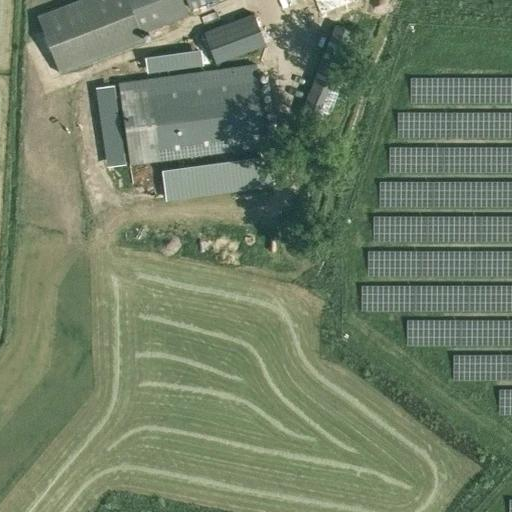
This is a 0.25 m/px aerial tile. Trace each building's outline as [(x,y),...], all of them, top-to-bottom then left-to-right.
[(187,14),(181,0),(75,0),(36,15),(58,72),(143,40),(140,32),(187,14)] [(185,0),(189,10),(215,0),(185,0)] [(215,65),(266,46),(253,13),(203,32),(215,65)] [(362,30),(332,19),(306,92),(334,103),(362,30)] [(187,72),(118,82),(119,91),(129,166),(160,162),(268,147),(257,72),(256,62),(187,72)]
